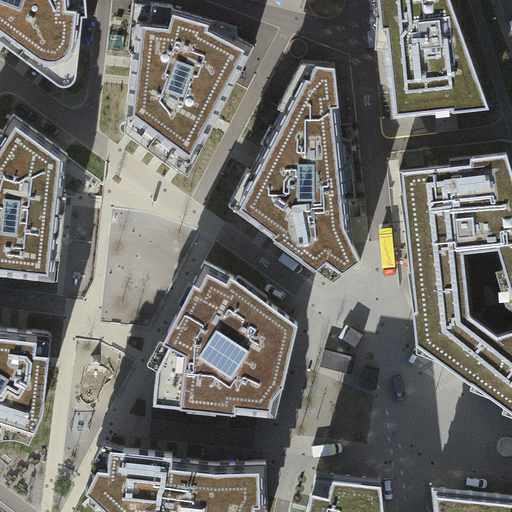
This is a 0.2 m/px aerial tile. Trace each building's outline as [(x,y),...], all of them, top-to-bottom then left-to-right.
[(0,0),(0,34),(7,30),(25,41),(42,55),(41,67),(57,79),(63,82),(69,82),(73,79),(76,73),(78,67),(82,14),(86,14),(85,0),(0,0)] [(126,126),(188,171),(254,44),(238,36),(237,26),(175,9),(171,4),(134,0),(130,48),(139,56),(137,68),(130,93),(126,126)] [(395,114),(488,104),(450,0),(380,0),(384,29),(380,33),(385,80),(392,84),(395,114)] [(335,63),(302,58),(279,106),(283,108),(274,125),(270,122),(261,141),(265,144),(252,167),(248,166),(230,201),(276,236),(274,238),(315,268),(316,265),(334,278),(362,258),(353,241),(348,195),(358,194),(352,138),(342,136),(335,63)] [(68,151),(13,115),(4,128),(0,126),(0,270),(59,277),(67,191),(64,191),(68,151)] [(472,163),(405,170),(418,302),(414,302),(418,338),(511,406),(511,173),(506,153),(473,156),(472,163)] [(237,274),(205,258),(159,345),(155,399),(277,412),(298,320),(237,274)] [(0,433),(3,433),(8,433),(14,433),(22,435),(29,437),(40,414),(28,408),(31,391),(43,393),(49,332),(0,326),(0,433)] [(173,450),(110,444),(88,486),(94,492),(108,492),(115,503),(103,511),(251,511),(255,499),(267,498),(266,458),(216,460),(173,455),(173,450)] [(379,478),(318,471),(307,511),(383,511),(381,486),(380,485),(379,478)] [(511,511),(511,493),(433,485),(436,511),(511,511)]
